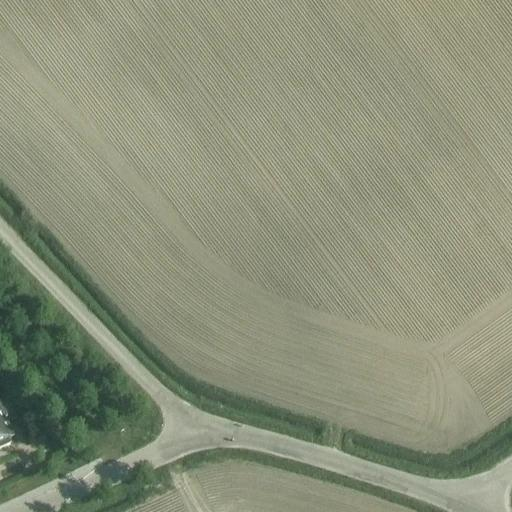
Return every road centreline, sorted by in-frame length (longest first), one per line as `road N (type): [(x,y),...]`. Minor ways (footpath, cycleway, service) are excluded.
road 1 (unclassified): [(472,511),(233,436),(190,436)]
road 2 (unclassified): [(190,436),(0,233)]
road 3 (unclassified): [(76,490),(190,436)]
